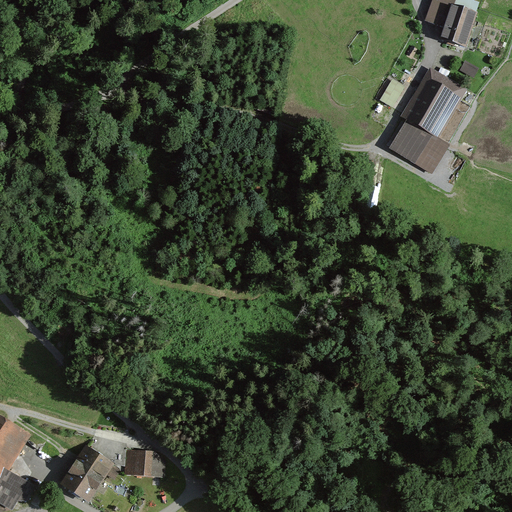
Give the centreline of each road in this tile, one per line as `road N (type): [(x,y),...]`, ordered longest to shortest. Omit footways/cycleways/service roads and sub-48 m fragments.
road 1 (unclassified): [(233,511),(88,385),(0,293)]
road 2 (track): [(384,138),(369,148),(328,145),(261,120),(115,86)]
road 3 (unclassified): [(0,119),(100,95),(236,0)]
road 4 (track): [(511,459),(390,486),(384,495),(392,511)]
